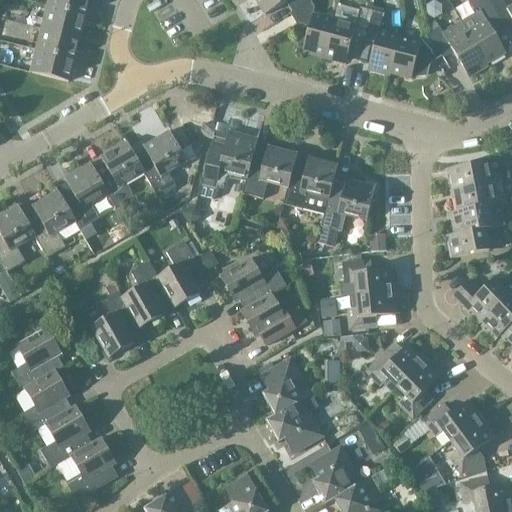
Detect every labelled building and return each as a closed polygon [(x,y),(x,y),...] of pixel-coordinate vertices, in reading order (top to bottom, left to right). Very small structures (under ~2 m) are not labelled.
[(88,0),(48,0),(46,7),(96,20),(99,10),(87,7),(88,0)] [(310,4),(317,1),(317,0),(254,0),(265,17),(292,1),(298,11),(310,4)] [(469,0),(466,2),(473,13),(459,21),(485,66),(504,55),(489,29),(500,23),(486,0),(469,0)] [(511,8),(507,12),(500,0),(486,0),(500,23),(505,31),(511,27),(511,8)] [(324,61),(325,59),(334,23),(312,18),(314,10),(310,4),(298,11),(291,15),(297,26),(304,22),(310,23),(301,55),(324,61)] [(334,23),(325,59),(345,64),(352,36),(364,39),(371,11),(348,6),(343,26),(334,23)] [(96,20),(46,7),(40,30),(78,39),(81,27),(94,31),(96,20)] [(383,14),(371,11),(364,39),(376,42),(368,72),(388,78),(389,76),(398,40),(378,35),(383,14)] [(485,66),(459,21),(440,32),(439,30),(430,35),(442,59),(443,58),(442,57),(452,51),(468,80),(487,69),(485,66)] [(78,39),(40,30),(35,50),(86,64),(88,55),(75,51),(78,39)] [(420,46),(398,40),(389,76),(410,82),(411,78),(425,77),(428,68),(425,62),(429,60),(430,63),(440,58),(441,60),(442,59),(430,35),(421,41),(420,46)] [(86,64),(35,50),(30,72),(68,82),(71,69),(84,72),(86,64)] [(212,143),(198,197),(213,201),(219,189),(222,190),(227,178),(245,181),(246,180),(253,150),(254,150),(255,150),(258,139),(257,138),(256,140),(248,138),(247,143),(242,142),(243,136),(229,133),(230,131),(228,131),(227,137),(214,133),(214,127),(203,125),(201,132),(204,141),(212,143)] [(145,154),(135,159),(134,160),(144,177),(158,201),(176,190),(168,176),(187,166),(169,133),(142,149),(145,154)] [(102,165),(93,170),(92,170),(108,197),(107,198),(115,211),(131,202),(123,189),(144,177),(134,160),(135,159),(126,144),(99,160),(102,165)] [(245,183),(242,195),(262,200),(266,185),(286,190),(294,160),(295,160),(296,155),(267,148),(266,153),(255,150),(254,150),(253,150),(246,180),(245,181),(245,183)] [(286,190),(282,205),(302,210),(322,216),(326,200),(327,201),(332,182),(337,166),(307,158),(306,163),(295,160),(294,160),(286,190)] [(455,193),(492,186),(511,182),(511,172),(489,177),(487,164),(447,171),(448,180),(452,179),(455,193)] [(55,192),(56,194),(57,193),(76,225),(75,225),(79,232),(96,222),(89,208),(107,198),(108,197),(92,170),(93,170),(90,165),(63,181),(66,185),(55,192)] [(320,228),(316,244),(334,249),(339,233),(340,233),(344,218),(365,223),(374,187),(346,180),(344,185),(332,182),(327,201),(326,200),(322,216),(319,228),(320,228)] [(456,200),(459,215),(500,207),(509,205),(507,195),(494,198),(492,186),(455,193),(451,193),(452,201),(456,200)] [(76,225),(57,193),(56,194),(31,208),(34,213),(23,219),(35,239),(34,239),(47,260),(64,250),(56,236),(75,225),(76,225)] [(16,249),(34,239),(35,239),(23,219),(17,207),(0,216),(0,261),(7,274),(24,264),(16,249)] [(194,207),(182,213),(188,226),(196,222),(198,214),(194,207)] [(500,207),(459,215),(448,217),(449,224),(453,224),(455,237),(484,231),(504,228),(500,207)] [(484,231),(455,237),(444,239),(445,245),(449,245),(451,260),(502,250),(500,238),(486,241),(484,231)] [(384,241),(370,242),(371,253),(385,252),(384,241)] [(158,280),(157,280),(172,307),(171,307),(174,311),(199,296),(196,292),(202,289),(208,286),(193,260),(185,248),(183,244),(165,255),(174,270),(158,280)] [(239,303),(244,312),(271,297),(286,288),(275,270),(260,279),(250,261),(219,279),(234,305),(239,303)] [(310,261),(302,263),(304,274),(313,272),(310,261)] [(369,263),(341,266),(343,287),(354,286),(355,298),(397,293),(394,272),(370,275),(369,263)] [(157,280),(158,280),(149,264),(130,275),(139,290),(122,300),(121,300),(140,331),(164,317),(162,313),(171,307),(172,307),(157,280)] [(510,298),(511,295),(511,282),(502,290),(493,281),(480,293),(463,310),(469,316),(471,314),(481,324),(510,298)] [(452,299),(463,310),(480,293),(470,282),(452,299)] [(113,285),(105,289),(110,298),(118,294),(113,285)] [(14,286),(3,293),(10,304),(21,297),(14,286)] [(399,317),(397,293),(355,298),(356,310),(347,311),(349,332),(376,329),(375,319),(399,317)] [(118,294),(110,298),(100,304),(109,318),(90,329),(108,360),(133,346),(131,342),(142,335),(139,331),(140,331),(121,300),(122,300),(118,294)] [(481,324),(479,327),(484,332),(486,331),(496,341),(499,338),(511,326),(511,295),(510,298),(481,324)] [(271,297),(244,312),(240,315),(254,341),(259,338),(265,349),(307,325),(296,306),(281,315),(271,297)] [(511,347),(511,326),(499,338),(504,343),(506,341),(511,347)] [(22,393),(24,392),(24,391),(55,373),(55,374),(63,370),(57,359),(61,356),(47,331),(16,349),(26,367),(12,376),(22,393)] [(362,340),(354,340),(354,348),(359,353),(367,352),(366,340),(362,340)] [(386,354),(366,375),(381,390),(385,385),(393,393),(424,361),(409,346),(402,353),(395,346),(386,354)] [(344,372),(341,350),(328,352),(331,374),(344,372)] [(302,403),(310,398),(289,361),(258,379),(267,394),(261,397),(274,419),(302,403)] [(441,378),(424,361),(393,393),(403,403),(398,407),(412,422),(433,401),(425,393),(441,378)] [(24,391),(24,392),(34,408),(19,417),(30,435),(45,427),(45,426),(71,411),(71,410),(66,401),(69,398),(55,374),(55,373),(24,391)] [(293,457),(323,439),(308,414),(317,409),(310,398),(302,403),(274,419),(265,424),(279,447),(285,443),(293,457)] [(443,407),(421,423),(434,440),(441,435),(448,445),(482,419),(469,402),(450,416),(443,407)] [(75,408),(71,410),(71,411),(45,426),(45,427),(54,443),(40,452),(51,470),(70,459),(92,446),(85,434),(90,432),(75,408)] [(495,438),(482,419),(448,445),(455,455),(449,460),(461,477),(483,461),(476,452),(495,438)] [(369,424),(358,431),(364,443),(376,436),(369,424)] [(404,439),(394,447),(400,455),(410,447),(404,439)] [(101,440),(92,446),(70,459),(80,476),(66,484),(77,503),(118,479),(111,468),(116,465),(101,440)] [(325,507),(333,503),(333,502),(361,486),(361,485),(340,449),(310,466),(318,480),(312,484),(325,507)] [(33,454),(22,456),(27,472),(37,469),(33,454)] [(427,460),(408,473),(421,495),(443,487),(427,460)] [(221,511),(267,511),(248,477),(225,491),(234,505),(221,511)] [(10,497),(26,491),(21,480),(6,486),(10,497)] [(387,511),(370,481),(361,485),(361,486),(333,502),(333,503),(338,511),(387,511)] [(473,504),(474,511),(498,511),(511,509),(511,487),(489,492),(487,481),(459,486),(463,506),(473,504)] [(145,511),(194,511),(182,489),(144,511),(145,511)]
